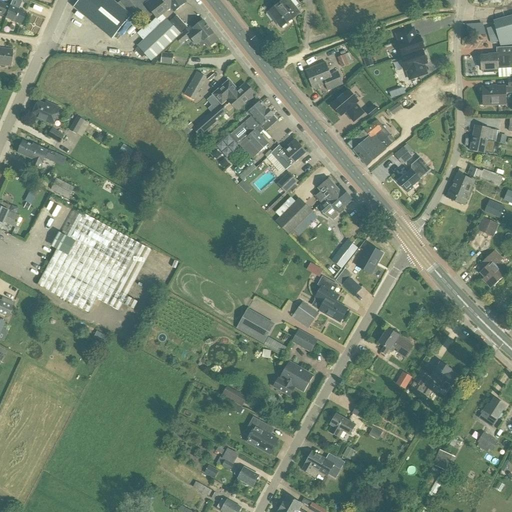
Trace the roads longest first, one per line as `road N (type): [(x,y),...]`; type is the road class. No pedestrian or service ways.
road 1 (residential): [(260,511),(412,243)]
road 2 (residential): [(460,10),(459,142),(412,243)]
road 3 (primary): [(412,243),(268,70)]
road 4 (residential): [(0,143),(63,0)]
road 5 (primary): [(511,350),(412,243)]
